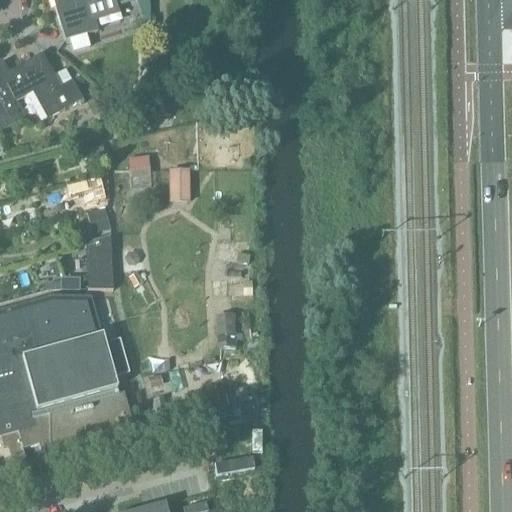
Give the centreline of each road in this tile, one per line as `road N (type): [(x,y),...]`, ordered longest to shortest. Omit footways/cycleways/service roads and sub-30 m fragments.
road 1 (primary): [(488,0),(503,511)]
road 2 (residential): [(0,511),(193,459)]
